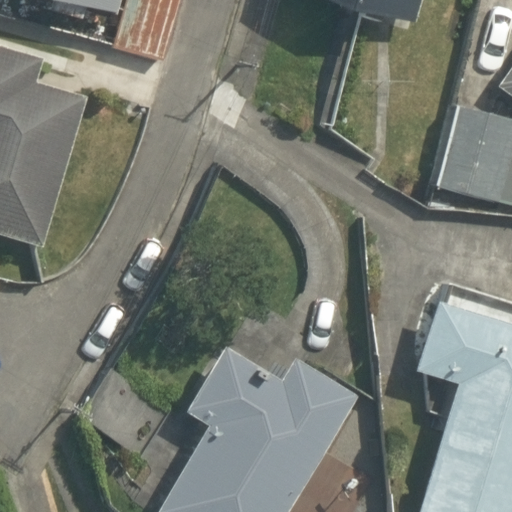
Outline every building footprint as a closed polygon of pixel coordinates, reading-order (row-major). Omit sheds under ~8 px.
[(58,0),(116,16),(120,0),(58,0)] [(179,0),(125,0),(112,50),(161,64),(179,0)] [(323,0),(414,26),(421,0),(323,0)] [(34,85),(41,62),(0,50),(0,238),(41,251),(84,100),(34,85)] [(511,64),(495,89),(511,101),(511,64)] [(511,122),(455,109),(433,188),(511,207),(511,122)] [(444,420),(417,511),(511,511),(511,304),(445,285),(438,306),(435,304),(413,374),(423,378),(428,415),(444,420)] [(289,511),(357,399),(294,363),(289,371),(277,363),(268,377),(222,350),(183,416),(206,429),(157,511),(289,511)] [(171,408),(112,371),(81,420),(140,458),(171,408)] [(372,482),(352,470),(339,491),(359,503),(372,482)]
